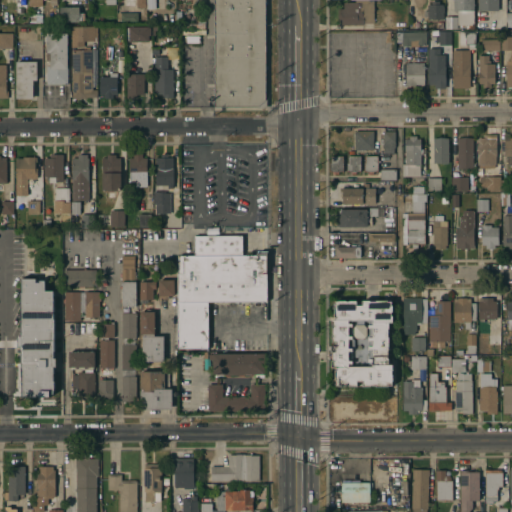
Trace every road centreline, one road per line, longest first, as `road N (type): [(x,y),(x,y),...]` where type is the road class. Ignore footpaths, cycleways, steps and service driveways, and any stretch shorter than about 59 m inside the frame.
road 1 (residential): [(511,112),(332,115),(299,126),(0,127)]
road 2 (tertiary): [(511,439),(0,437)]
road 3 (secondary): [(299,126),(299,360)]
road 4 (residential): [(511,274),(299,278)]
